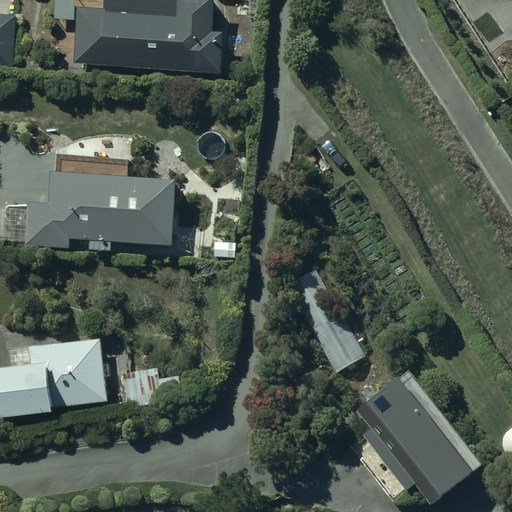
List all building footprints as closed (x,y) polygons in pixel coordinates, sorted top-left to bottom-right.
[(108,0),(109,2),(81,1),(78,60),(225,67),(227,26),(218,26),(219,0),(108,0)] [(18,11),(0,10),(0,65),(14,67),(18,11)] [(0,128),(0,169),(9,170),(9,163),(18,163),(18,155),(10,154),(11,129),(0,128)] [(60,152),(60,165),(55,165),(53,197),(33,195),(30,242),(74,244),(74,235),(92,236),(91,246),(115,247),(115,237),(177,240),(181,171),(130,169),(131,155),(60,152)] [(238,239),(241,195),(218,194),(217,211),(222,212),(220,237),(238,239)] [(367,353),(316,267),(287,285),(337,371),(367,353)] [(33,357),(0,361),(0,411),(111,398),(103,333),(31,341),(33,357)] [(414,364),(361,404),(375,423),(366,429),(408,486),(419,478),(433,497),(484,459),(414,364)] [(138,375),(125,377),(129,403),(166,397),(166,396),(187,392),(184,371),(163,375),(161,365),(137,369),(138,375)]
